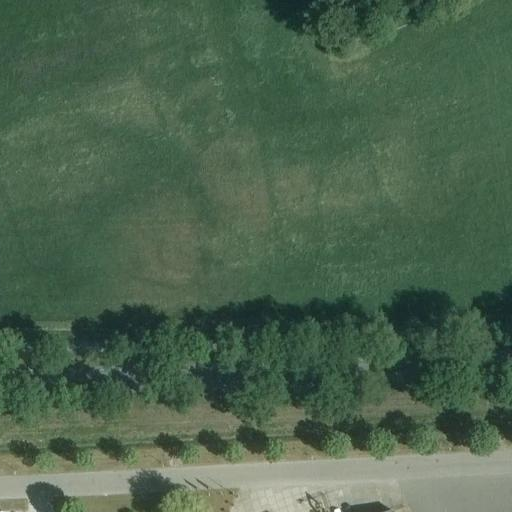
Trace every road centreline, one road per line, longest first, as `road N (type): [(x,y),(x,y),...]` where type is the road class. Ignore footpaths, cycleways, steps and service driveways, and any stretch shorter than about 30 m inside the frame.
road 1 (residential): [(0,487),(511,463)]
road 2 (secondary): [(0,379),(511,361)]
